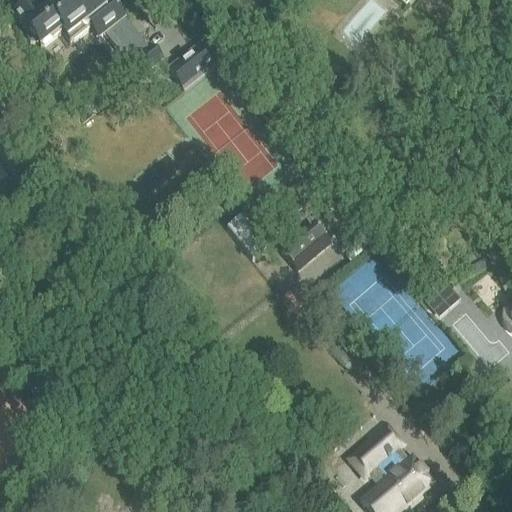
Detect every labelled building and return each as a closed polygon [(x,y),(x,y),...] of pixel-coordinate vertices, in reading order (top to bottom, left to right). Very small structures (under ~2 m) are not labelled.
[(30,7),(12,21),(14,22),(26,38),(27,44),(30,48),(36,50),(41,56),(61,40),(66,47),(68,46),(70,49),(89,34),(98,45),(103,41),(121,64),(137,85),(163,65),(152,50),(151,51),(128,22),(125,24),(111,6),(103,12),(93,0),(47,0),(34,11),(30,7)] [(184,96),(217,69),(200,49),(167,75),(184,96)] [(313,215),(329,204),(318,190),(303,201),(302,200),(278,219),(289,233),(312,214),(313,215)] [(409,219),(425,205),(416,194),(400,208),(409,219)] [(438,211),(431,203),(402,229),(406,233),(413,226),(417,231),(432,219),(430,217),(438,211)] [(333,245),(331,242),(318,227),(281,258),(296,276),(333,245)] [(439,301),(448,293),(439,283),(430,291),(439,301)] [(501,316),(501,320),(501,324),(502,328),(504,332),(506,335),(509,337),(511,339),(511,301),(510,303),(507,305),(504,309),(503,312),(501,316)] [(48,403),(56,414),(72,403),(53,371),(35,383),(47,403),(48,403)] [(362,450),(345,464),(364,486),(368,482),(376,490),(358,505),(363,511),(406,511),(409,510),(410,511),(411,511),(422,503),(420,501),(434,489),(411,461),(407,464),(400,456),(406,451),(384,425),(359,447),(362,450)]
